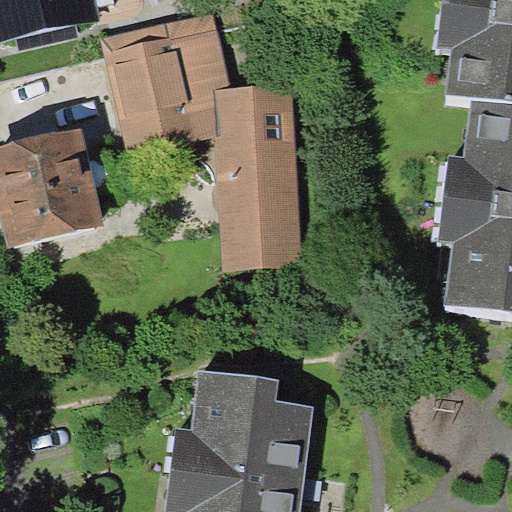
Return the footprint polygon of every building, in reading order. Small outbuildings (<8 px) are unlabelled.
[(0,0),(0,44),(87,25),(85,15),(109,10),(107,0),(0,0)] [(511,325),(511,0),(460,0),(455,44),(449,43),(441,108),(466,112),(457,183),(463,184),(456,242),(450,241),(440,317),(511,325)] [(196,41),(108,61),(126,140),(175,129),(175,126),(214,117),(196,41)] [(235,264),(294,261),(284,105),(226,108),(235,264)] [(90,234),(69,143),(0,159),(0,214),(9,253),(90,234)] [(294,511),(295,505),(287,504),(289,491),(290,483),(298,484),(307,415),(242,407),(245,390),(259,392),(260,389),(195,380),(185,453),(192,454),(184,511),(181,511),(178,511),(177,511),(294,511)]
